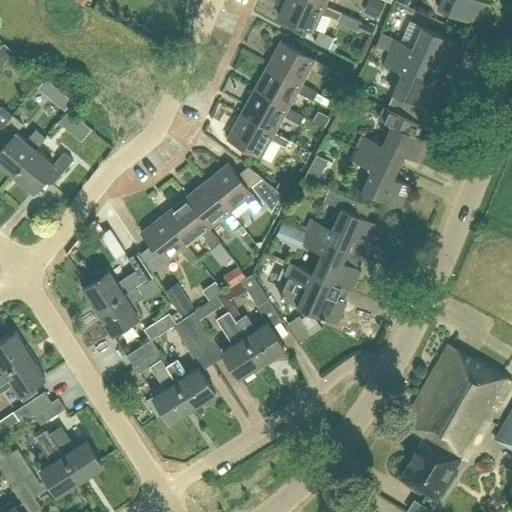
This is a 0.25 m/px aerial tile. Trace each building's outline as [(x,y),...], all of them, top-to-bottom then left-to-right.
[(342,12),(326,5),(325,5),(313,0),(285,0),(278,16),(314,31),(322,13),(339,20),(342,12)] [(440,0),(438,7),(477,24),(487,3),(480,0),(440,0)] [(389,51),(428,69),(433,57),(452,66),(462,44),(423,26),(413,47),(395,39),(389,51)] [(323,33),(320,45),(338,51),(342,39),(323,33)] [(281,41),(268,65),(301,84),(302,83),(311,67),(326,76),(330,68),(281,41)] [(0,55),(0,63),(7,71),(20,60),(8,48),(0,55)] [(389,51),(384,64),(402,72),(393,92),(432,110),(441,89),(423,80),(428,69),(389,51)] [(301,84),(268,65),(255,89),(288,109),(288,108),(297,91),(313,100),(317,92),(302,83),(301,84)] [(45,78),(37,87),(47,95),(55,86),(45,78)] [(275,132),(284,116),(300,124),(304,117),(288,108),(288,109),(255,89),(241,113),(275,132)] [(0,128),(12,115),(1,105),(0,106),(0,128)] [(365,136),(359,148),(398,165),(403,154),(422,162),(431,141),(417,134),(422,123),(383,106),(378,118),(391,124),(383,144),(365,136)] [(317,109),(312,120),(324,126),(329,115),(317,109)] [(275,132),(241,113),(228,138),(262,156),(271,139),(287,148),(291,140),(275,132)] [(0,150),(0,163),(13,174),(35,148),(44,137),(35,129),(26,140),(15,132),(22,123),(12,115),(0,128),(0,140),(5,144),(0,150)] [(35,148),(13,174),(34,191),(45,177),(53,184),(72,160),(63,152),(54,163),(35,148)] [(392,177),(398,165),(359,148),(354,161),(371,169),(362,189),(402,207),(411,185),(392,177)] [(324,176),(332,160),(322,155),(315,171),(324,176)] [(230,210),(231,210),(245,199),(256,213),(264,207),(248,187),(251,185),(261,197),(271,189),(262,177),(248,166),(238,174),(229,162),(207,180),(230,210)] [(281,176),(275,186),(286,192),(292,182),(281,176)] [(230,210),(207,180),(185,196),(208,228),(208,227),(223,216),(234,230),(242,224),(231,210),(230,210)] [(315,220),(310,232),(348,249),(353,237),(372,246),(382,224),(364,216),(369,206),(329,188),(325,198),(343,206),(333,228),(315,220)] [(186,244),(187,244),(201,233),(213,247),(220,241),(208,227),(208,228),(185,196),(164,213),(186,244)] [(186,244),(164,213),(142,231),(166,261),(180,249),(192,264),(198,258),(187,244),(186,244)] [(276,235),(300,246),(307,230),(283,220),(276,235)] [(304,244),(322,252),(313,272),(313,273),(329,280),(329,281),(351,291),(361,269),(342,261),(348,249),(310,232),(304,244)] [(155,275),(139,251),(129,257),(145,282),(155,275)] [(313,273),(313,272),(295,264),(289,278),(307,286),(298,306),(336,324),(346,301),(324,291),(329,281),(329,280),(313,273)] [(83,287),(98,310),(128,290),(120,279),(117,281),(109,270),(83,287)] [(268,298),(251,274),(241,280),(257,305),(268,298)] [(194,305),(178,281),(164,290),(180,314),(194,305)] [(246,291),(241,281),(210,300),(216,309),(224,304),(227,308),(236,302),(234,298),(246,291)] [(136,285),(128,290),(98,310),(113,333),(139,316),(131,304),(143,297),(136,285)] [(262,362),(229,310),(217,318),(233,342),(222,350),(239,377),(262,362)] [(229,310),(262,362),(285,347),(267,321),(255,328),(246,314),(236,320),(229,310)] [(144,328),(151,339),(173,324),(189,349),(210,335),(194,311),(176,322),(169,312),(144,328)] [(0,372),(0,373),(30,354),(15,331),(0,340),(0,372)] [(158,349),(151,339),(127,354),(138,372),(160,358),(156,351),(158,349)] [(511,380),(447,343),(402,423),(423,435),(399,476),(435,497),(459,455),(466,459),(511,380)] [(45,376),(30,354),(0,373),(8,384),(11,382),(23,400),(38,390),(33,384),(45,376)] [(177,359),(166,366),(192,407),(202,401),(204,403),(207,404),(215,399),(215,396),(214,393),(215,392),(198,366),(187,373),(177,359)] [(170,421),(192,407),(166,366),(173,377),(162,384),(165,387),(153,395),(170,421)] [(45,390),(20,407),(27,418),(34,413),(52,401),(45,390)] [(52,401),(34,413),(41,424),(65,407),(58,397),(52,401)] [(511,404),(493,438),(511,448),(511,404)] [(80,480),(61,450),(46,428),(36,435),(52,460),(40,467),(58,494),(80,480)] [(61,450),(80,480),(103,465),(85,438),(74,446),(72,443),(61,450)] [(33,472),(17,447),(0,458),(0,466),(12,486),(33,472)] [(419,501),(412,511),(431,511),(433,510),(419,501)]
